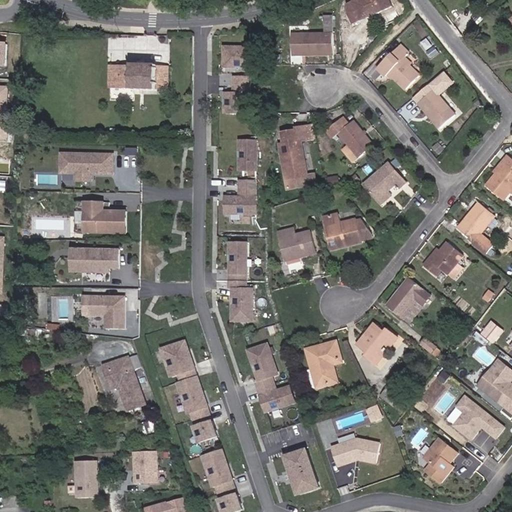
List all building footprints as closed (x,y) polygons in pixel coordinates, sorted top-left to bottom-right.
[(354,26),(394,7),(390,0),(359,0),(349,5),(349,15),(354,26)] [(336,55),(336,34),(328,35),(294,35),(295,56),(336,55)] [(411,67),(405,60),(406,58),(411,54),(402,45),(379,69),(388,77),(389,76),(391,74),(394,78),(406,90),(420,75),(411,67)] [(251,67),(251,48),(225,47),(225,67),(251,67)] [(413,65),(406,58),(405,60),(411,67),(413,65)] [(168,90),(169,67),(158,66),(133,65),(133,66),(111,66),(110,88),(132,89),(132,90),(157,90),(158,89),(168,90)] [(456,116),(439,97),(454,83),(444,72),(414,100),(441,129),(456,116)] [(251,113),(251,77),(234,77),(233,93),(225,93),(225,113),(251,113)] [(479,109),(484,105),(480,100),(475,105),(479,109)] [(375,146),(355,121),(351,125),(345,118),(328,131),(334,139),(340,134),(360,158),(375,146)] [(315,140),(313,125),(305,126),(305,130),(307,141),(315,140)] [(307,141),(305,130),(298,131),(300,143),(303,142),(307,141)] [(309,177),(303,142),(300,143),(298,131),(284,133),(286,145),(282,146),(289,190),(318,185),(316,176),(309,177)] [(256,171),(256,140),(240,140),(240,170),(256,171)] [(115,174),(115,156),(64,154),(64,173),(79,174),(78,181),(93,181),(94,174),(115,174)] [(511,158),(509,156),(504,162),(506,164),(497,175),(488,187),(505,201),(511,191),(511,158)] [(497,175),(506,164),(504,162),(495,173),(497,175)] [(389,192),(399,183),(402,187),(407,183),(390,164),(365,186),(382,205),(392,196),(389,192)] [(340,184),(339,177),(327,179),(328,186),(340,184)] [(348,191),(356,184),(352,179),(344,186),(348,191)] [(255,214),(255,181),(239,181),(239,197),(225,197),(225,213),(255,214)] [(322,207),(319,195),(312,197),(315,208),(322,207)] [(128,233),(128,212),(106,211),(106,203),(88,202),(87,233),(128,233)] [(482,235),(497,216),(481,203),(459,229),(475,242),(474,244),(488,255),(495,246),(482,235)] [(362,238),(374,235),(362,219),(358,220),(357,219),(343,223),(340,214),(323,218),(332,251),(364,243),(363,241),(362,238)] [(317,254),(311,232),(297,235),(295,229),(280,233),(289,266),(303,262),(301,258),(317,254)] [(252,321),(253,281),(247,281),(247,243),(231,243),(229,289),(233,289),(232,321),(252,321)] [(465,269),(459,263),(465,256),(449,243),(442,251),(433,262),(430,260),(425,266),(437,277),(442,270),(448,275),(449,275),(456,280),(465,269)] [(121,269),(121,250),(74,249),(73,272),(107,273),(107,270),(111,270),(111,269),(121,269)] [(433,262),(442,251),(440,249),(430,260),(433,262)] [(410,324),(432,295),(412,279),(400,293),(388,307),(410,324)] [(127,329),(126,297),(118,297),(116,300),(111,300),(109,297),(93,297),(93,315),(107,315),(107,329),(127,329)] [(483,333),(495,343),(506,330),(494,320),(483,333)] [(393,346),(391,344),(398,335),(389,328),(386,331),(377,324),(371,330),(374,332),(366,342),(364,340),(359,346),(368,354),(366,357),(375,364),(381,355),(384,357),(393,346)] [(366,342),(374,332),(371,330),(364,340),(366,342)] [(393,346),(400,337),(398,335),(391,344),(393,346)] [(218,437),(186,342),(164,350),(173,377),(179,375),(182,382),(179,383),(190,413),(192,413),(202,442),(218,437)] [(338,382),(333,365),(343,362),(337,343),(309,351),(314,369),(309,371),(314,389),(338,382)] [(278,374),(268,344),(249,351),(259,380),(256,381),(266,412),(295,402),(289,386),(277,390),(272,376),(278,374)] [(143,367),(138,355),(130,358),(134,370),(143,367)] [(377,366),(384,357),(381,355),(375,364),(377,366)] [(130,358),(129,357),(105,366),(113,390),(120,387),(129,411),(146,405),(134,370),(130,358)] [(511,390),(507,387),(511,381),(511,370),(500,361),(480,387),(511,412),(511,390)] [(394,405),(402,396),(390,387),(383,397),(394,405)] [(506,428),(467,397),(458,408),(465,413),(455,426),(473,440),(480,431),(479,430),(482,426),(497,439),(506,428)] [(372,423),(383,418),(378,405),(366,410),(372,423)] [(158,431),(154,420),(142,424),(146,435),(158,431)] [(449,463),(452,459),(454,461),(459,454),(441,439),(425,458),(432,464),(427,471),(442,483),(455,467),(449,463)] [(377,463),(381,444),(359,440),(334,448),(340,467),(360,460),(377,463)] [(287,457),(306,450),(305,448),(286,454),(287,457)] [(236,511),(243,510),(223,450),(204,456),(214,486),(217,486),(224,511),(236,511)] [(319,488),(307,450),(306,450),(287,457),(286,457),(290,470),(299,467),(300,470),(292,473),(293,479),(302,476),(303,479),(295,482),(299,495),(319,488)] [(132,451),(133,484),(158,483),(157,451),(132,451)] [(100,498),(98,461),(78,462),(79,498),(100,498)] [(189,511),(185,498),(147,509),(147,511),(189,511)]
